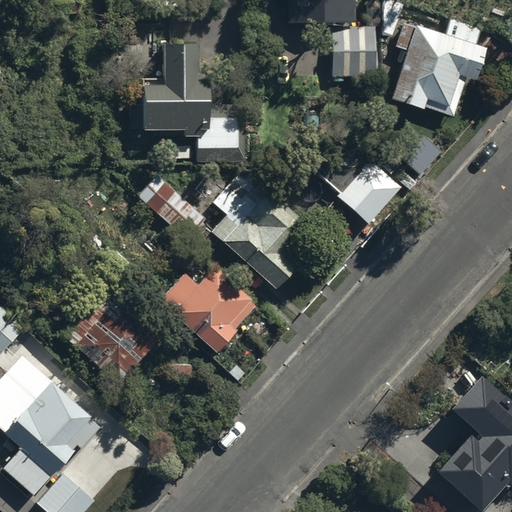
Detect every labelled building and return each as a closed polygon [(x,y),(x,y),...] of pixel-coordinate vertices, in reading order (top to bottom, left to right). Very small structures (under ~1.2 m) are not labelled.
[(40,0),(41,21),(79,21),(79,0),(40,0)] [(348,0),(285,0),(286,35),(349,34),(348,0)] [(438,43),(389,28),(381,54),(400,60),(385,107),(419,117),(421,108),(443,115),(453,84),(470,90),(481,56),(472,53),(475,43),(441,32),(438,43)] [(182,138),(182,146),(196,146),(196,173),(243,172),(242,115),(207,115),(206,92),(194,92),(194,52),(164,53),(164,92),(141,92),(141,138),(182,138)] [(419,138),(400,162),(418,177),(438,154),(419,138)] [(364,162),(334,198),(367,226),(397,189),(364,162)] [(210,241),(274,298),(294,276),(286,268),(309,242),(243,182),(214,214),(225,224),(210,241)] [(202,227),(156,185),(137,206),(183,247),(202,227)] [(161,311),(215,361),(217,363),(236,342),(233,339),(254,315),(212,277),(197,294),(185,284),(161,311)] [(65,344),(118,392),(161,345),(108,297),(65,344)] [(0,354),(18,335),(0,318),(0,354)] [(0,475),(31,502),(95,432),(20,364),(0,386),(0,435),(20,453),(0,475)] [(511,419),(471,383),(443,415),(467,436),(429,478),(467,511),(477,511),(496,491),(499,494),(511,479),(511,419)] [(62,475),(35,504),(44,511),(81,511),(91,503),(62,475)]
